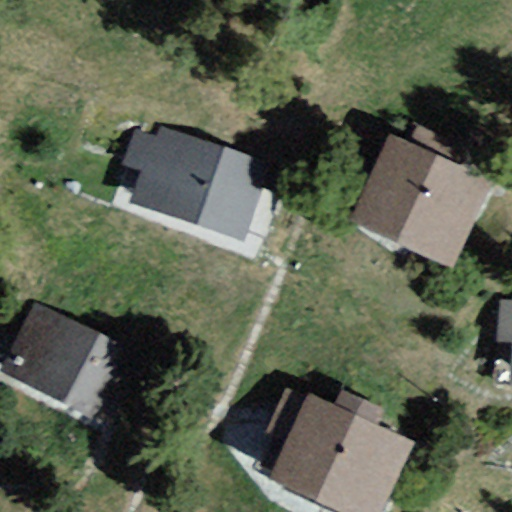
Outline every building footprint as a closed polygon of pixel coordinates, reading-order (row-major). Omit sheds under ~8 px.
[(259,167),(173,136),(147,214),(233,245),(259,167)] [(469,181),(373,143),(342,225),(440,263),(469,181)] [(0,371),(99,420),(127,359),(18,302),(0,342),(0,371)] [(511,305),(485,305),(477,385),(511,386),(511,305)] [(357,511),(388,440),(293,397),(255,477),(333,511),(357,511)]
